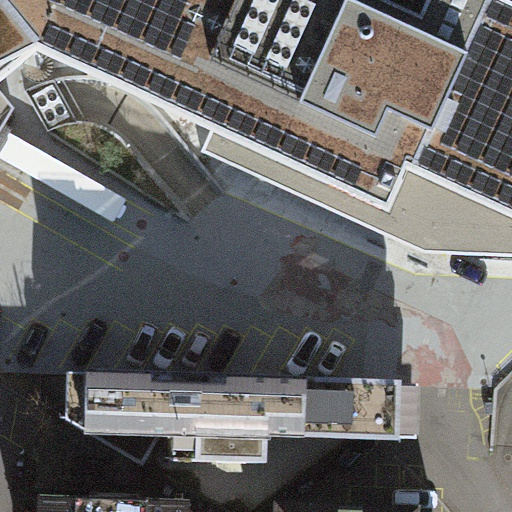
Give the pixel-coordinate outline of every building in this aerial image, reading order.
[(418,177),(511,218),(511,9),(491,0),(0,0),(0,1),(38,46),(37,53),(211,132),(256,152),(259,161),(266,168),(276,170),(286,167),(400,219),(418,177)] [(0,89),(0,83),(37,53),(38,46),(0,1),(0,135),(15,109),(0,89)] [(511,257),(511,218),(418,177),(400,219),(286,167),(276,170),(266,168),(259,161),(256,152),(211,132),(202,153),(375,230),(425,255),(511,257)] [(399,385),(68,374),(66,422),(142,466),(160,435),(197,436),(196,462),(267,464),(268,435),(397,439),(399,385)] [(142,466),(66,422),(65,466),(72,478),(141,482),(142,466)] [(195,511),(185,506),(43,501),(43,511),(195,511)]
